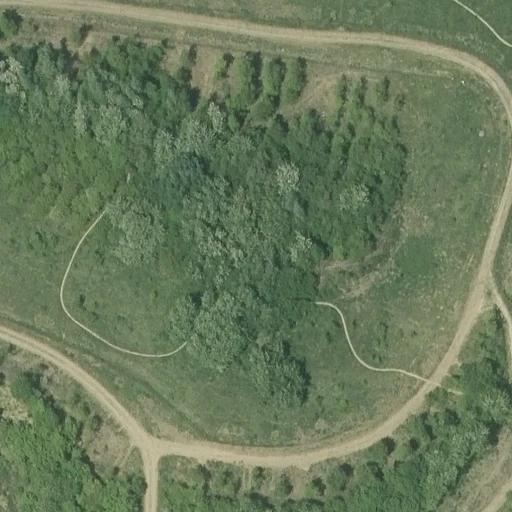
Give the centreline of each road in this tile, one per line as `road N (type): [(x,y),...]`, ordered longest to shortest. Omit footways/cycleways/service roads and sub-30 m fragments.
road 1 (track): [(2,0),(460,54),(498,83),(511,118)]
road 2 (track): [(511,174),(437,372),(392,421),(340,450),(282,463),(148,446)]
road 3 (track): [(0,334),(92,385),(142,433),(148,511)]
